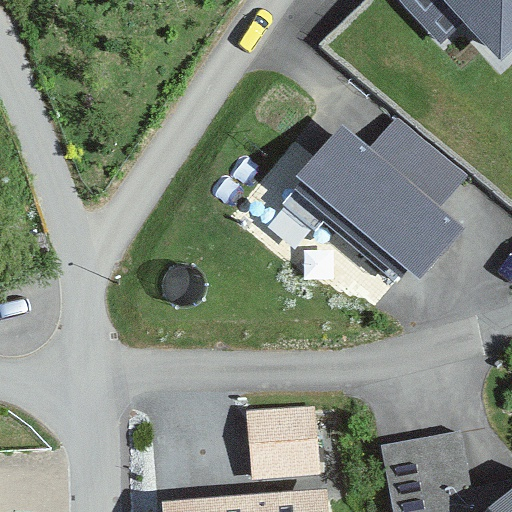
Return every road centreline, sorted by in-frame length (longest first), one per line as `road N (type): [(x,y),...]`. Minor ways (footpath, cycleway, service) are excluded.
road 1 (residential): [(89,379),(84,254),(0,77)]
road 2 (residential): [(93,511),(89,379)]
